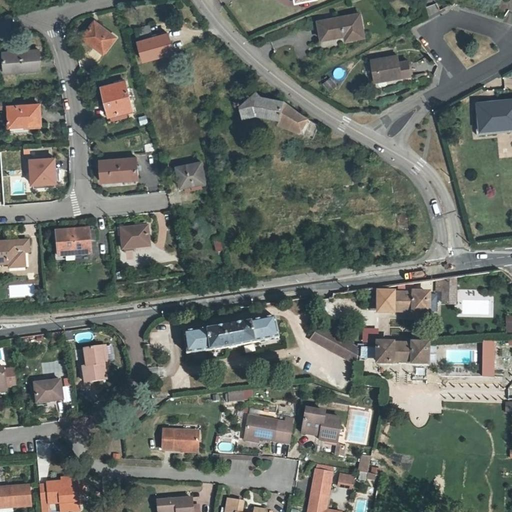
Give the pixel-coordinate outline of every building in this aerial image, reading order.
[(318,19),(320,35),(342,34),(342,37),(363,36),(360,16),(318,19)] [(85,37),(93,45),(92,47),(101,55),(113,40),(96,25),(85,37)] [(173,51),(167,33),(139,42),(144,61),(173,51)] [(41,65),(40,47),(5,49),(6,67),(41,65)] [(400,68),(400,61),(371,63),(372,85),(409,83),(408,68),(400,68)] [(124,81),(105,86),(109,105),(104,106),(107,115),(131,109),(124,81)] [(100,87),(104,106),(109,105),(105,86),(100,87)] [(265,98),(263,100),(256,93),(240,105),(243,117),(255,116),(278,120),(278,124),(312,136),(318,124),(297,111),(284,100),(265,98)] [(511,97),(481,100),(482,111),(478,111),(478,132),(511,131),(511,97)] [(41,123),(40,101),(8,103),(10,125),(41,123)] [(59,180),(57,155),(34,157),(35,182),(59,180)] [(135,179),(134,158),(98,160),(98,181),(135,179)] [(204,184),(200,163),(175,168),(179,189),(204,184)] [(307,189),(309,221),(393,213),(390,182),(307,189)] [(146,240),(145,224),(120,226),(122,247),(134,246),(134,242),(146,240)] [(89,253),(88,229),(55,231),(57,256),(89,253)] [(0,238),(0,262),(22,261),(21,250),(29,249),(29,237),(0,238)] [(222,240),(213,241),(214,252),(223,251),(222,240)] [(455,291),(441,291),(441,304),(455,304),(455,291)] [(428,293),(378,292),(378,312),(428,312),(428,293)] [(369,293),(368,310),(378,310),(378,293),(369,293)] [(219,329),(184,334),(188,355),(231,350),(232,351),(239,351),(239,349),(281,341),(276,319),(237,326),(219,329)] [(322,328),(312,340),(358,366),(358,347),(322,328)] [(361,341),(376,342),(376,329),(361,329),(361,341)] [(494,342),(484,342),(483,375),(494,375),(494,342)] [(427,344),(377,344),(377,364),(427,364),(427,344)] [(86,367),(83,367),(85,383),(106,381),(105,372),(105,365),(108,364),(106,346),(84,349),(86,367)] [(62,382),(36,385),(38,405),(64,401),(62,382)] [(226,392),(227,402),(243,401),(242,391),(226,392)] [(324,431),(323,436),(322,439),(339,442),(344,419),(327,415),(327,412),(309,408),(305,427),(324,431)] [(279,421),(251,416),(248,436),(261,439),(292,443),(296,419),(288,417),(287,422),(279,421)] [(304,432),(323,436),(324,431),(305,427),(304,432)] [(166,431),(165,451),(184,451),(184,450),(199,450),(200,431),(166,431)] [(342,457),(344,445),(334,444),(333,456),(342,457)] [(363,457),(361,473),(370,475),(373,459),(363,457)] [(335,468),(318,465),(317,470),(334,473),(335,468)] [(317,470),(314,489),(331,492),(334,473),(317,470)] [(340,484),(353,487),(355,477),(342,475),(340,484)] [(78,479),(64,480),(48,482),(48,483),(40,484),(42,500),(49,500),(49,501),(50,501),(61,500),(80,499),(79,492),(78,479)] [(0,487),(0,501),(13,500),(13,506),(32,504),(30,485),(0,487)] [(314,489),(313,495),(330,498),(331,492),(314,489)] [(310,511),(336,511),(328,510),(330,498),(313,495),(310,511)] [(80,499),(61,500),(62,511),(81,509),(80,499)] [(356,499),(355,511),(366,511),(367,500),(356,499)] [(49,500),(42,500),(43,511),(51,511),(50,501),(49,501),(49,500)] [(158,503),(158,511),(194,511),(194,507),(194,500),(158,503)] [(241,511),(244,504),(229,501),(226,511),(260,511),(255,511),(254,511),(241,511)]
